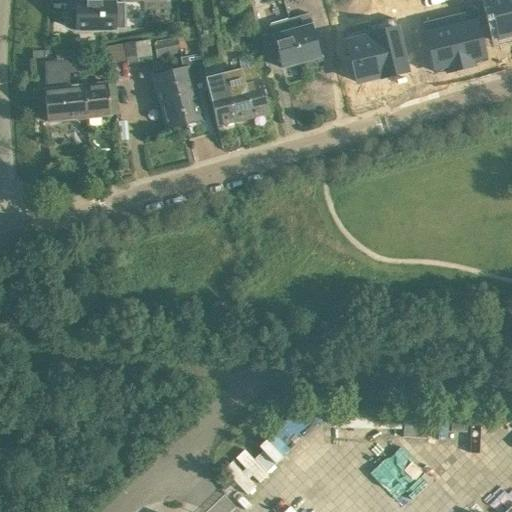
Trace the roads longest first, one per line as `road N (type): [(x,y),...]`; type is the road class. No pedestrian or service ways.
road 1 (residential): [(511,86),(43,223),(19,203),(0,170)]
road 2 (unclassified): [(117,511),(256,376),(511,395)]
